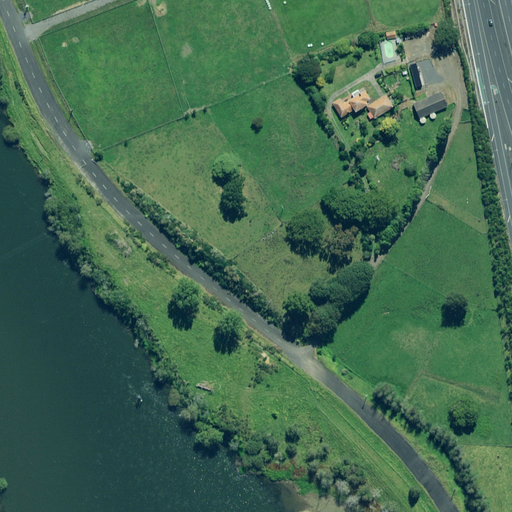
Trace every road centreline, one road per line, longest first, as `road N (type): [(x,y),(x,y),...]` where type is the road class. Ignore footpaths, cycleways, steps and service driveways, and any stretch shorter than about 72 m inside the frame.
road 1 (unclassified): [(448,511),(411,457),(354,401),(112,196),(36,84),(4,0)]
road 2 (motorway): [(511,209),(471,0)]
